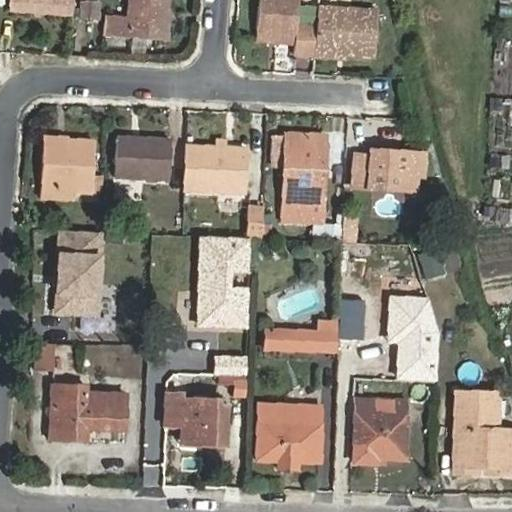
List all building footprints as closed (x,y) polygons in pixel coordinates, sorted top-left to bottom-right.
[(12,0),(12,7),(73,11),(74,0),(12,0)] [(95,0),(93,0),(80,0),(80,17),(95,18),(95,0)] [(168,12),(168,0),(123,0),(123,16),(101,14),(100,36),(161,39),(163,12),(168,12)] [(292,53),(313,55),(314,51),(316,27),(297,26),(297,0),(258,0),(257,35),(294,37),(293,46),(292,53)] [(377,12),(317,8),(316,27),(314,51),(375,55),(377,12)] [(257,43),(293,46),(294,37),(257,35),(257,43)] [(319,224),(325,136),(287,134),(282,222),(319,224)] [(92,143),(63,141),(63,147),(57,146),(57,140),(43,139),(39,191),(89,194),(92,143)] [(169,181),(172,142),(118,139),(115,179),(169,181)] [(416,184),(417,146),(371,143),(370,150),(356,150),(354,182),(416,184)] [(247,150),(185,146),(184,191),(245,193),(247,150)] [(89,201),(89,194),(39,191),(39,198),(89,201)] [(250,239),(259,240),(261,210),(251,209),(250,239)] [(370,269),(371,243),(340,242),(340,268),(370,269)] [(374,294),(376,243),(371,243),(370,269),(340,268),(339,292),(342,292),(359,293),(374,294)] [(359,321),(359,293),(342,292),(341,320),(359,321)] [(52,371),(54,315),(38,315),(38,371),(52,371)] [(267,351),(337,351),(338,320),(318,320),(318,331),(267,331),(267,351)] [(121,434),(122,395),(87,394),(87,404),(52,403),(51,441),(88,442),(88,434),(121,434)] [(204,442),(203,446),(224,446),(226,401),(188,400),(188,395),(169,394),(168,425),(181,425),(181,441),(204,442)] [(511,457),(510,457),(511,434),(499,434),(500,399),(457,397),(454,477),(472,478),(473,471),(496,472),(496,478),(511,478),(511,457)] [(377,459),(405,459),(406,416),(406,401),(355,400),(355,464),(377,465),(377,459)] [(309,418),(260,417),(258,462),(279,462),(279,470),(306,470),(306,463),(327,463),(328,426),(310,426),(309,418)]
